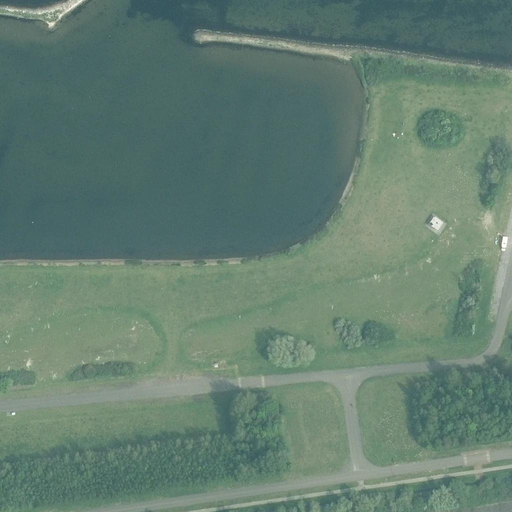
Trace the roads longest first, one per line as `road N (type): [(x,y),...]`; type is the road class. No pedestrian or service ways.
road 1 (unclassified): [(0,406),(345,375)]
road 2 (unclassified): [(109,511),(359,475)]
road 3 (unclassified): [(345,375),(479,362),(492,350),(511,293)]
road 4 (unclassified): [(359,475),(511,453)]
